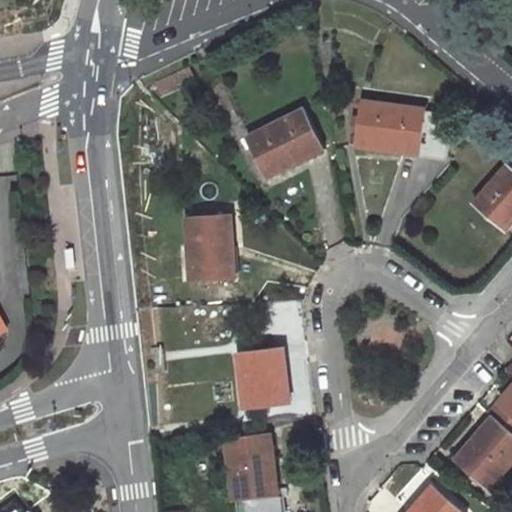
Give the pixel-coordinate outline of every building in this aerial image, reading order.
[(190,67),(158,82),(163,94),(179,86),(177,81),(193,73),(190,67)] [(448,154),(454,112),(364,100),(358,143),(392,148),(393,146),(448,154)] [(305,108),(247,138),(268,177),(298,161),(297,160),(324,146),(305,108)] [(511,166),(508,163),(475,201),(505,227),(511,219),(511,166)] [(32,298),(22,198),(12,199),(21,298),(32,298)] [(232,213),(189,216),(193,280),(236,276),(233,248),(235,248),(232,213)] [(282,346),(240,352),(247,408),(291,403),(286,364),(284,364),(282,346)] [(511,387),(490,413),(495,417),(496,416),(511,430),(511,387)] [(483,429),(458,458),(491,487),(511,462),(511,430),(496,416),(495,417),(484,429),(483,429)] [(272,434),(229,440),(236,496),(245,495),(246,511),(285,511),(284,496),(281,496),(280,489),(277,489),(275,471),(277,471),(272,434)] [(466,511),(435,484),(410,511),(466,511)]
